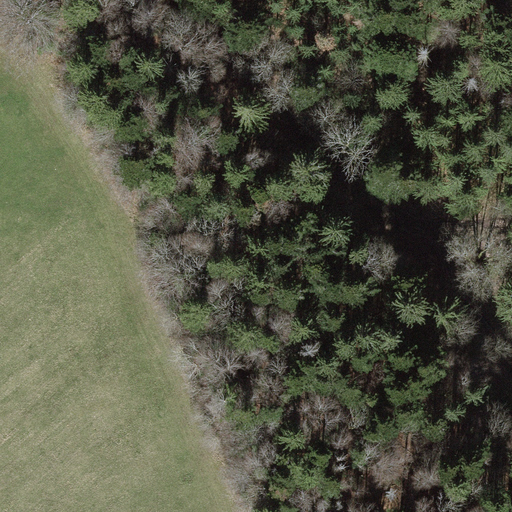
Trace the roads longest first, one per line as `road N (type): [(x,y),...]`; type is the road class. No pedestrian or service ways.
road 1 (track): [(185,0),(511,372)]
road 2 (track): [(357,201),(511,218)]
